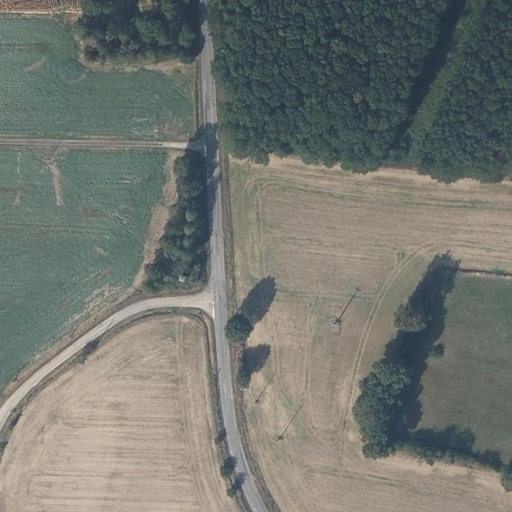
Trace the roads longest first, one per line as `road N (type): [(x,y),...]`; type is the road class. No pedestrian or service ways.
road 1 (tertiary): [(217,306),(198,0)]
road 2 (residential): [(217,306),(153,305),(124,317),(0,417)]
road 3 (tertiary): [(256,511),(231,446),(217,306)]
